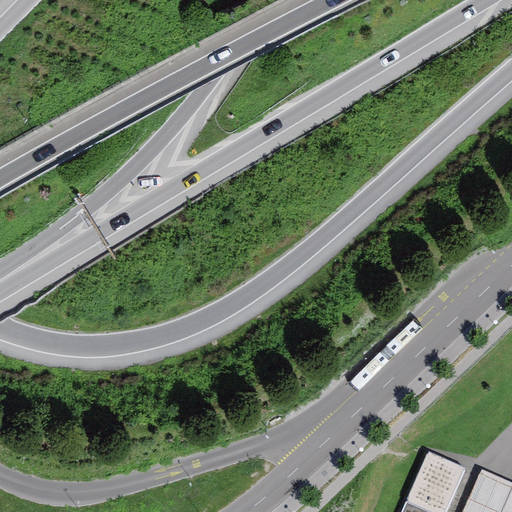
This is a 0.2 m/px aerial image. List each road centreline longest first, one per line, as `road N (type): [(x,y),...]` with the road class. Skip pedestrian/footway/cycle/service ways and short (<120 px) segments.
road 1 (trunk): [(0,331),(62,347),(200,321),(259,289),(511,71)]
road 2 (primary): [(0,291),(483,0)]
road 3 (trunk): [(0,269),(130,169),(203,87),(256,0)]
road 4 (primary): [(331,0),(0,172)]
road 5 (residential): [(243,511),(511,264)]
